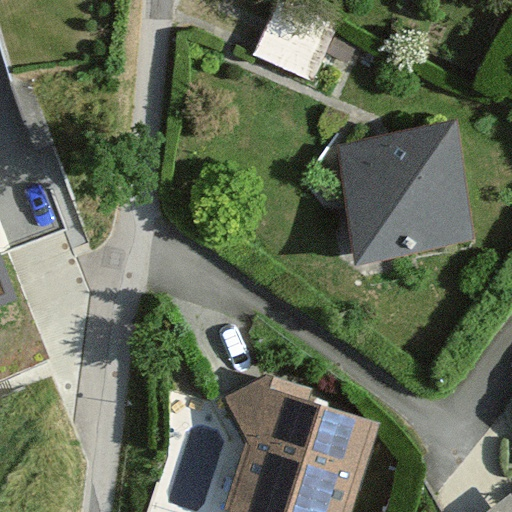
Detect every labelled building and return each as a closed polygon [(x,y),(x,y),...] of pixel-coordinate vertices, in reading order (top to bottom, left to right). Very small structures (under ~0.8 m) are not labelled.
[(332,29),(284,9),(263,57),(312,78),(332,29)] [(455,132),(345,149),(361,251),(471,233),(455,132)] [(0,378),(50,356),(9,254),(0,231),(0,378)] [(299,392),(267,383),(234,400),(252,447),(231,511),(345,511),(371,430),(294,407),(299,392)] [(511,511),(511,485),(511,484),(474,511),(511,511)]
